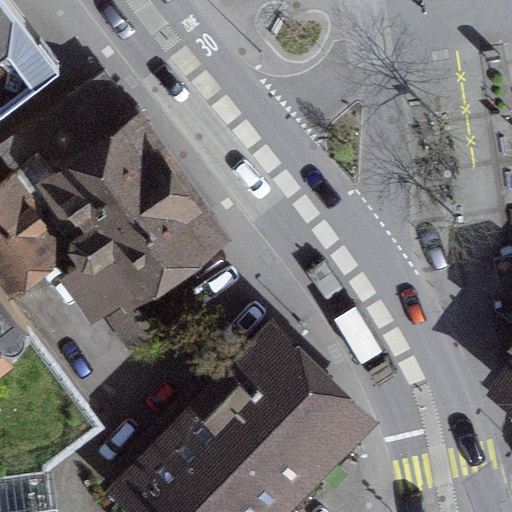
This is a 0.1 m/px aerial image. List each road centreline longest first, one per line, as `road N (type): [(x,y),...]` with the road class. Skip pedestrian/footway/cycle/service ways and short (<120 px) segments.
road 1 (residential): [(371,300),(383,231),(382,109),(370,52)]
road 2 (primary): [(371,300),(418,383),(449,511)]
road 3 (primary): [(256,145),(371,300)]
road 4 (primary): [(134,0),(256,145)]
road 5 (residential): [(370,52),(256,145)]
